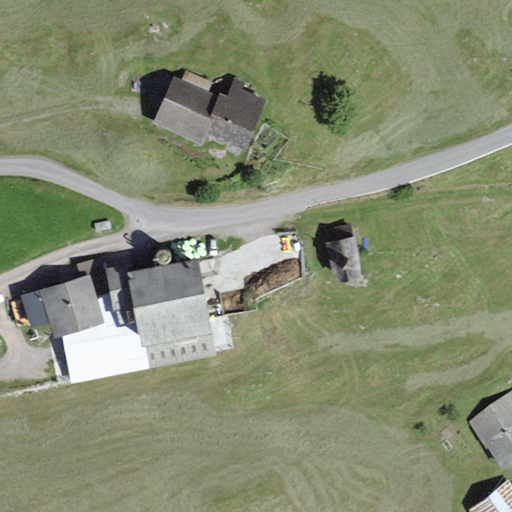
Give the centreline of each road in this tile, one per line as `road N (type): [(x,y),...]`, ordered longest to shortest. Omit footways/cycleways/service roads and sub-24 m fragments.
road 1 (unclassified): [(511,134),(400,176),(282,207),(172,222)]
road 2 (track): [(282,207),(367,208),(511,192)]
road 3 (residential): [(172,222),(0,284)]
road 4 (unclassified): [(172,222),(54,176),(0,168)]
